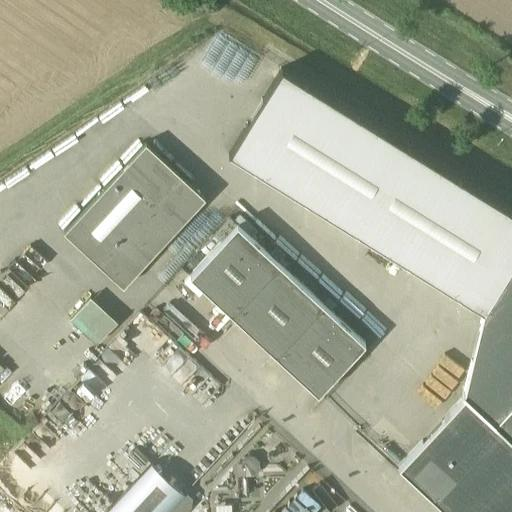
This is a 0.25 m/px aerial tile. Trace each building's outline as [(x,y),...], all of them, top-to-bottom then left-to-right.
[(229,153),(483,311),(511,264),(511,211),(281,69),(229,153)] [(205,197),(145,142),(63,231),(123,286),(205,197)] [(237,223),(190,274),(232,313),(279,262),(237,223)] [(279,262),(232,313),(276,354),(323,302),(279,262)] [(117,321),(90,297),(70,318),(97,343),(117,321)] [(318,393),(365,341),(323,302),(276,354),(318,393)] [(511,511),(511,401),(495,421),(463,391),(462,392),(464,395),(398,466),(448,511),(511,511)] [(253,455),(244,455),(245,474),(254,474),(260,468),(259,460),(253,455)] [(165,511),(184,492),(152,462),(105,511),(165,511)]
